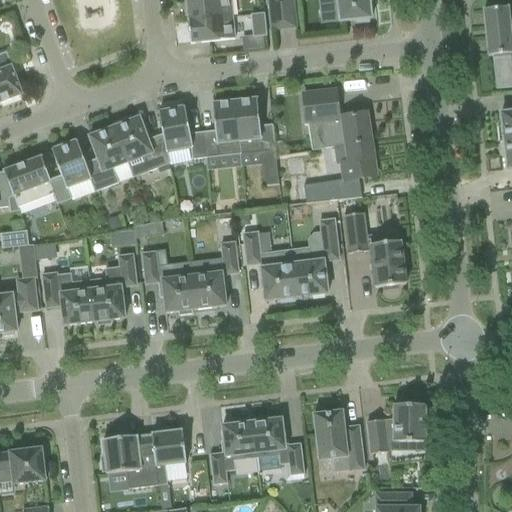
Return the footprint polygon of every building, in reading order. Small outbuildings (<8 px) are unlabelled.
[(232,19),(229,0),(198,0),(186,1),(188,22),(187,22),(188,23),(232,19)] [(268,0),(271,31),(295,29),(292,0),(268,0)] [(325,0),(325,2),(337,1),(339,24),(356,22),(356,25),(368,24),(367,21),(371,21),(369,3),(370,3),(369,0),(325,0)] [(511,9),(507,10),(507,9),(483,12),(488,58),(492,57),(495,90),(511,88),(511,9)] [(264,15),(250,17),(251,28),(265,26),(264,15)] [(234,41),(232,19),(188,23),(190,46),(234,41)] [(253,39),(266,37),(265,26),(251,28),(253,39)] [(6,54),(0,56),(0,105),(22,97),(21,95),(24,94),(21,85),(18,86),(6,54)] [(335,92),(302,96),(306,124),(331,121),(334,148),(370,143),(365,116),(342,118),(342,113),(337,113),(335,92)] [(240,156),(234,103),(231,104),(231,102),(232,102),(232,101),(214,103),(214,104),(215,104),(215,105),(212,106),(215,132),(203,134),(205,160),(240,156)] [(256,101),(234,103),(240,156),(274,152),(272,126),(259,128),(256,101)] [(158,114),(162,136),(163,136),(166,154),(167,154),(191,149),(192,161),(205,160),(203,134),(189,135),(184,109),(180,110),(179,106),(169,108),(169,112),(158,114)] [(511,113),(500,115),(501,127),(497,127),(499,144),(503,143),(511,142),(511,113)] [(115,128),(114,129),(127,165),(142,159),(147,174),(169,166),(167,154),(166,154),(163,136),(162,136),(147,141),(139,119),(129,123),(128,120),(114,125),(115,128)] [(127,165),(114,129),(88,138),(97,160),(85,165),(84,165),(90,181),(89,181),(94,194),(118,185),(113,170),(127,165)] [(511,142),(503,143),(506,172),(511,171),(511,142)] [(60,177),(49,182),(48,182),(54,195),(53,196),(57,206),(71,201),(67,190),(89,181),(90,181),(84,165),(85,165),(76,143),(65,147),(64,144),(53,148),(55,151),(51,152),(60,177)] [(344,181),(304,188),(307,206),(361,199),(358,180),(375,177),(370,143),(334,148),(337,166),(342,165),(344,181)] [(261,167),(260,167),(263,189),(278,187),(275,158),(272,158),(265,166),(266,172),(262,172),(261,167)] [(3,173),(3,174),(4,174),(13,198),(17,209),(53,196),(54,195),(48,182),(49,182),(41,159),(3,173)] [(4,174),(3,174),(0,174),(0,209),(9,209),(8,200),(13,198),(4,174)] [(375,290),(383,289),(384,292),(397,290),(397,287),(406,286),(403,264),(406,263),(405,251),(401,252),(400,243),(385,245),(384,236),(366,238),(363,216),(343,218),(347,256),(368,254),(368,252),(370,252),(375,290)] [(334,221),(319,223),(323,254),(310,255),(309,250),(291,253),(297,299),(327,296),(326,288),(328,287),(327,277),(325,277),(323,264),(339,262),(336,242),(334,221)] [(0,238),(1,251),(28,247),(26,233),(0,236),(0,238)] [(297,299),(291,253),(260,256),(257,235),(243,236),(246,268),(259,266),(264,303),(280,301),(281,305),(293,303),(293,300),(297,299)] [(223,269),(191,273),(191,278),(195,312),(226,308),(223,290),(227,290),(225,277),(238,275),(236,256),(235,244),(220,246),(222,260),(223,269)] [(155,254),(141,256),(142,267),(145,287),(158,285),(160,300),(163,299),(165,315),(178,314),(179,317),(192,316),(191,312),(195,312),(191,278),(190,264),(166,267),(157,268),(155,254)] [(107,281),(89,283),(94,324),(97,323),(98,327),(110,325),(110,322),(124,320),(121,290),(136,288),(132,257),(118,258),(119,270),(105,272),(107,281)] [(94,324),(89,283),(71,286),(70,276),(56,278),(56,275),(42,277),(46,311),(61,309),(63,328),(94,324)] [(13,337),(13,334),(17,333),(14,312),(20,312),(20,314),(37,312),(33,280),(16,283),(18,296),(0,297),(0,335),(2,335),(2,339),(13,337)] [(428,412),(425,412),(425,407),(393,407),(393,422),(384,423),(384,422),(366,424),(370,456),(387,454),(387,453),(400,453),(400,444),(425,444),(425,423),(428,423),(428,412)] [(364,472),(361,448),(359,428),(344,430),(342,413),(329,415),(329,413),(314,414),(314,417),(313,417),(318,463),(333,461),(334,474),(349,472),(349,473),(364,472)] [(256,460),(251,424),(247,425),(247,421),(234,423),(234,426),(221,428),(223,443),(221,444),(222,455),(209,456),(211,476),(213,487),(227,486),(225,474),(235,472),(233,463),(256,460)] [(251,424),(256,460),(257,472),(279,469),(279,467),(288,466),(289,478),(304,476),(300,445),(287,447),(286,438),(283,439),(281,421),(251,424)] [(154,436),(152,436),(158,488),(167,487),(165,467),(186,465),(182,433),(169,434),(169,431),(154,432),(154,436)] [(158,488),(152,436),(102,442),(104,459),(101,459),(102,474),(106,473),(106,476),(127,474),(129,491),(158,488)] [(41,451),(0,455),(0,483),(12,481),(13,487),(45,483),(41,451)] [(376,511),(375,511),(418,511),(419,509),(411,509),(411,496),(375,495),(374,511),(376,511)]
